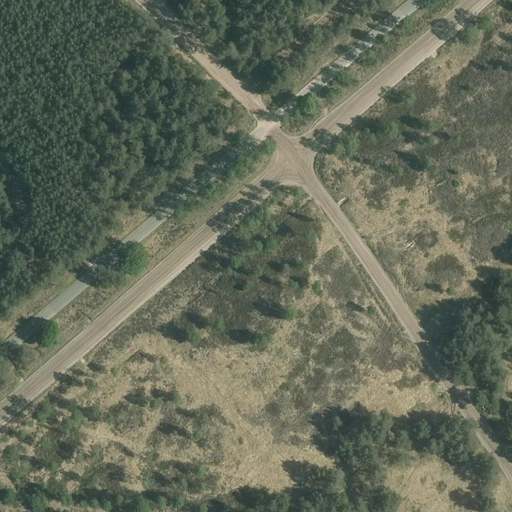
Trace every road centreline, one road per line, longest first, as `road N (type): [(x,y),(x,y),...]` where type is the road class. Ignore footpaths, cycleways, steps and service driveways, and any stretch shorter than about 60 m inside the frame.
road 1 (track): [(477,0),(0,413)]
road 2 (unknown): [(269,122),(511,467)]
